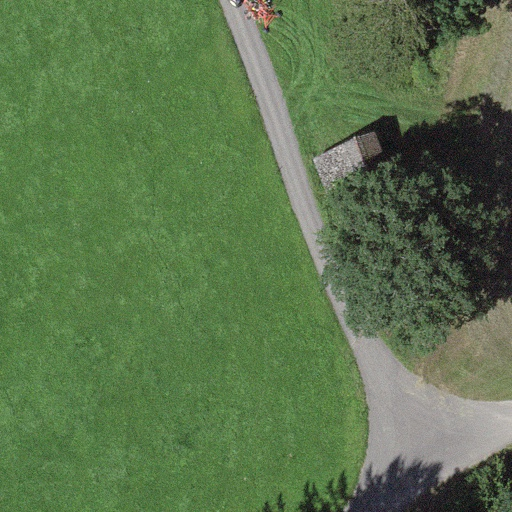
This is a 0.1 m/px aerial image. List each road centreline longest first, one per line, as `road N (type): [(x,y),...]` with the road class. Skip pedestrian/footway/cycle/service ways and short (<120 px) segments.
road 1 (residential): [(231,0),(327,263),(430,452)]
road 2 (track): [(369,511),(430,452),(511,422)]
